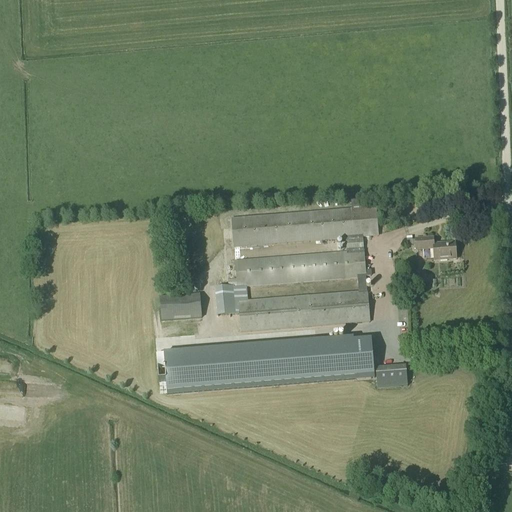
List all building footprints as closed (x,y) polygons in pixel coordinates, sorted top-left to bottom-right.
[(482,124),(480,110),(474,111),(476,125),(482,124)] [(422,197),(415,207),(422,212),(429,202),(422,197)] [(375,208),(230,220),(233,249),(345,240),(362,238),(377,237),(375,208)] [(205,239),(208,231),(195,226),(192,234),(205,239)] [(362,238),(345,240),(346,253),(363,252),(362,238)] [(432,239),(415,240),(415,251),(434,250),(434,262),(455,260),(454,244),(432,245),(432,239)] [(228,281),(227,290),(365,279),(363,252),(346,253),(234,262),(236,280),(228,281)] [(366,292),(238,303),(240,334),(369,323),(366,292)] [(161,322),(201,319),(199,295),(159,298),(161,322)] [(214,314),(224,313),(223,295),(213,295),(214,314)] [(370,338),(164,354),(167,395),(373,380),(370,338)] [(375,369),(377,390),(407,387),(406,367),(375,369)]
